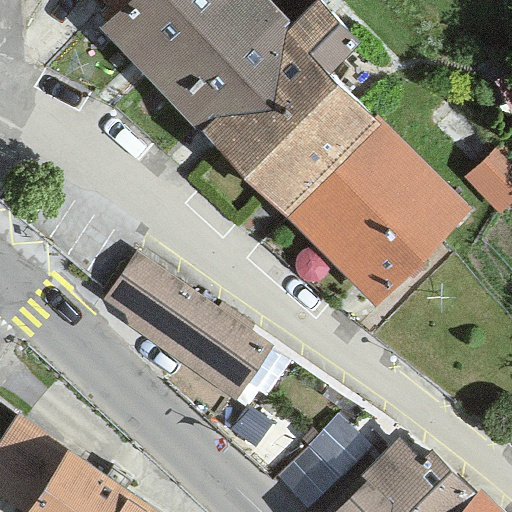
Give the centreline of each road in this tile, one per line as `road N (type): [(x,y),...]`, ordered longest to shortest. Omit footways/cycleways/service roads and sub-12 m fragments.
road 1 (residential): [(511,479),(0,96)]
road 2 (tertiary): [(251,511),(0,270)]
